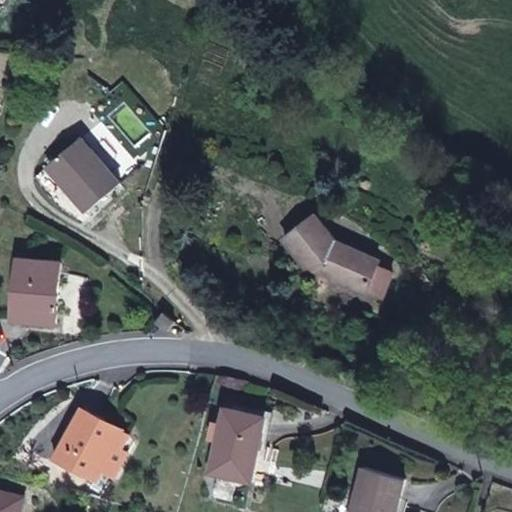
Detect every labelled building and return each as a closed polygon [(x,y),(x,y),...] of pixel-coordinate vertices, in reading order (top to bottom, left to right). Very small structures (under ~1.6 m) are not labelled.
[(122,184),(83,138),(50,166),(89,212),(122,184)] [(89,212),(50,166),(37,178),(64,210),(80,219),(89,212)] [(380,266),(383,260),(338,240),(318,214),(285,238),(311,273),(323,278),(324,274),(368,294),(380,266)] [(57,324),(63,263),(21,260),(16,320),(57,324)] [(383,300),(395,273),(380,266),(368,294),(383,300)] [(168,332),(177,321),(167,312),(159,323),(168,332)] [(251,482),(268,418),(229,408),(225,424),(221,440),(213,472),(251,482)] [(123,431),(124,430),(87,410),(69,443),(61,458),(98,478),(102,470),(116,445),(123,431)] [(221,440),(225,424),(218,422),(214,438),(221,440)] [(123,450),(131,436),(123,431),(116,445),(123,450)] [(61,458),(69,443),(64,441),(56,456),(61,458)] [(117,478),(130,453),(123,450),(116,445),(102,470),(117,478)] [(397,511),(407,479),(366,467),(352,511),(397,511)] [(0,511),(20,511),(25,498),(0,491),(0,511)]
